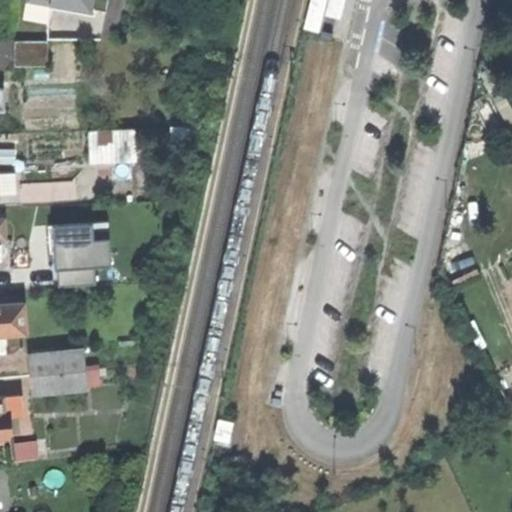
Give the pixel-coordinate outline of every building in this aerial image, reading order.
[(50,24),(54,3),(34,0),(28,0),(26,20),(50,24)] [(34,0),(54,3),(91,9),(92,0),(34,0)] [(305,0),(299,28),(314,31),(320,0),(305,0)] [(329,0),(325,17),(341,21),(345,0),(329,0)] [(18,41),(18,65),(51,65),(50,40),(18,41)] [(172,128),(173,140),(191,139),(191,127),(172,128)] [(51,222),(54,283),(93,281),(92,262),(110,261),(108,219),(51,222)] [(25,301),(1,303),(3,319),(0,318),(0,334),(27,333),(25,301)] [(61,372),(86,369),(84,347),(29,353),(32,375),(61,372)] [(88,386),(86,369),(61,372),(62,389),(88,386)] [(33,392),(62,389),(61,372),(32,375),(33,392)] [(22,394),(8,395),(10,414),(24,413),(22,394)] [(0,435),(12,434),(10,414),(8,395),(0,395),(0,435)] [(214,417),(209,439),(224,442),(229,420),(214,417)]
